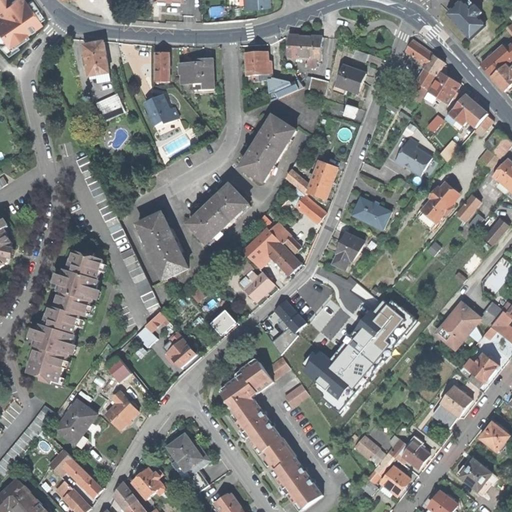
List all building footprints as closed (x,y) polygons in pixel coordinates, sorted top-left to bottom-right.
[(0,0),(0,15),(1,16),(0,16),(0,44),(3,48),(7,46),(9,49),(12,48),(13,50),(31,37),(29,35),(43,25),(41,21),(43,19),(38,12),(35,7),(38,5),(33,0),(31,0),(28,3),(26,0),(0,0)] [(245,0),(246,8),(269,7),(268,0),(245,0)] [(449,15),(472,40),(487,27),(478,18),(472,11),(463,2),(456,8),(449,15)] [(477,7),(472,11),(478,18),(483,13),(477,7)] [(309,58),(311,59),(313,36),(302,36),(290,35),(289,57),(309,58)] [(324,37),(313,36),(311,59),(318,59),(323,59),(324,37)] [(446,64),(412,40),(409,46),(405,51),(427,66),(425,69),(437,77),(446,64)] [(94,44),(85,46),(87,56),(89,68),(90,76),(110,73),(105,42),(94,44)] [(488,72),(494,79),(508,66),(511,62),(511,55),(508,52),(504,47),(482,66),(488,72)] [(352,58),(365,63),(368,54),(355,49),(352,58)] [(162,53),(156,53),(156,82),(170,81),(170,53),(162,53)] [(256,53),(246,54),(248,76),(263,76),(264,80),(273,80),(272,62),(269,62),(268,53),(256,53)] [(317,68),(318,59),(311,59),(309,58),(308,67),(317,68)] [(197,64),(180,65),(181,75),(183,75),(183,84),(195,84),(204,83),(204,89),(215,89),(214,60),(205,60),(197,61),(197,64)] [(367,74),(344,66),(337,86),(346,89),(357,93),(360,83),(363,85),(365,80),(367,74)] [(511,70),(508,66),(494,79),(499,86),(505,92),(511,86),(511,70)] [(428,91),(437,77),(425,69),(416,83),(428,91)] [(111,82),(110,73),(90,76),(91,80),(98,79),(98,84),(111,82)] [(450,78),(441,73),(429,92),(437,97),(448,105),(461,85),(450,78)] [(312,76),(309,90),(326,96),(329,81),(312,76)] [(273,85),(279,98),(299,90),(296,82),(282,87),(281,84),(273,85)] [(424,97),(428,91),(416,83),(412,89),(424,97)] [(344,95),(346,89),(337,86),(334,85),(332,91),(344,95)] [(420,102),(424,97),(412,89),(408,94),(420,102)] [(433,104),(437,97),(429,92),(425,99),(433,104)] [(155,99),(146,103),(156,126),(165,122),(166,124),(180,119),(175,108),(171,110),(165,95),(155,99)] [(473,101),(467,95),(450,115),(464,126),(468,121),(480,107),(473,101)] [(98,105),(106,121),(126,112),(119,96),(98,105)] [(345,115),(355,118),(358,108),(348,105),(345,115)] [(489,115),(480,107),(468,121),(478,129),(488,117),(489,115)] [(460,130),(464,126),(450,115),(447,119),(460,130)] [(428,127),(434,132),(444,122),(437,116),(428,127)] [(242,170),(265,184),(298,131),(275,117),(260,140),(256,146),(242,170)] [(495,122),(488,117),(478,129),(475,133),(482,138),(495,122)] [(490,151),(501,160),(511,146),(511,141),(505,136),(498,131),(485,147),(490,151)] [(411,170),(421,176),(433,158),(416,148),(418,144),(411,139),(396,162),(404,167),(405,166),(408,168),(408,167),(412,169),(411,170)] [(441,155),(449,162),(460,149),(452,141),(441,155)] [(303,152),(314,158),(318,151),(307,145),(303,152)] [(496,167),(501,160),(490,151),(485,157),(496,167)] [(77,161),(80,168),(92,162),(89,155),(77,161)] [(491,173),(496,167),(485,157),(479,164),(491,173)] [(511,162),(509,160),(495,178),(502,184),(510,190),(511,187),(511,162)] [(309,193),(328,199),(333,184),(339,168),(320,161),(311,186),(309,193)] [(95,168),(92,162),(80,168),(83,174),(95,168)] [(98,174),(95,168),(83,174),(86,180),(98,174)] [(307,195),(309,193),(311,186),(292,170),(287,178),(307,195)] [(101,180),(98,174),(86,180),(89,186),(101,180)] [(104,187),(101,180),(89,186),(92,192),(104,187)] [(506,195),(510,190),(502,184),(499,188),(506,195)] [(423,210),(438,222),(444,214),(451,206),(458,197),(444,185),(441,190),(439,188),(430,198),(432,199),(423,210)] [(190,226),(210,247),(252,207),(232,186),(210,207),(190,226)] [(107,193),(104,187),(92,192),(95,198),(107,193)] [(289,199),(297,206),(305,196),(297,189),(289,199)] [(110,199),(107,193),(95,198),(98,204),(110,199)] [(327,214),(305,196),(297,206),(318,224),(324,218),(327,214)] [(457,216),(465,223),(481,204),(472,197),(457,216)] [(357,208),(353,215),(384,230),(393,213),(362,198),(357,208)] [(113,205),(110,199),(98,204),(101,211),(113,205)] [(115,211),(113,205),(101,211),(103,216),(115,211)] [(454,208),(451,206),(444,214),(447,216),(454,208)] [(118,217),(115,211),(103,216),(106,223),(118,217)] [(140,225),(166,281),(190,269),(179,245),(176,238),(165,213),(140,225)] [(484,221),(478,215),(468,227),(474,232),(484,221)] [(260,220),(268,228),(272,224),(264,216),(260,220)] [(121,223),(118,217),(106,223),(109,229),(121,223)] [(0,268),(3,267),(8,264),(13,243),(7,234),(8,233),(4,227),(0,220),(0,268)] [(485,239),(494,246),(508,229),(499,222),(485,239)] [(124,229),(121,223),(109,229),(112,235),(124,229)] [(271,231),(280,241),(284,244),(292,237),(279,223),(271,231)] [(127,235),(124,229),(112,235),(115,241),(127,235)] [(265,265),(273,258),(271,256),(268,252),(280,241),(271,231),(269,229),(249,248),(260,260),(265,265)] [(365,242),(348,233),(345,240),(343,244),(344,245),(339,254),(334,264),(346,269),(351,259),(353,261),(365,242)] [(292,237),(284,244),(294,255),(302,248),(292,237)] [(268,252),(271,256),(284,244),(280,241),(268,252)] [(427,252),(434,258),(442,249),(435,243),(427,252)] [(273,258),(290,276),(296,271),(302,264),(294,255),(284,244),(271,256),(273,258)] [(248,255),(256,264),(260,260),(249,248),(245,252),(248,255)] [(134,249),(122,254),(125,261),(137,255),(134,249)] [(236,266),(248,255),(245,252),(244,251),(232,262),(236,266)] [(105,261),(76,252),(72,263),(70,271),(67,271),(61,293),(58,300),(56,308),(52,307),(46,326),(44,326),(37,348),(29,374),(61,383),(68,357),(71,358),(78,336),(75,335),(81,316),(87,318),(92,302),(94,303),(101,281),(99,281),(105,261)] [(140,261),(137,255),(125,261),(127,267),(140,261)] [(261,269),(265,265),(260,260),(256,264),(261,269)] [(143,267),(140,261),(127,267),(130,273),(143,267)] [(146,273),(143,267),(130,273),(133,279),(146,273)] [(59,292),(61,293),(67,271),(66,270),(59,292)] [(246,289),(258,302),(267,294),(276,285),(264,272),(259,277),(253,282),(246,289)] [(148,279),(146,273),(133,279),(136,285),(148,279)] [(455,278),(463,284),(467,280),(459,273),(455,278)] [(256,274),(250,279),(253,282),(259,277),(256,274)] [(240,284),(246,289),(253,282),(250,279),(248,276),(240,284)] [(151,285),(148,279),(136,285),(139,291),(151,285)] [(152,287),(151,285),(139,291),(142,297),(154,292),(152,287)] [(157,298),(154,292),(142,297),(145,303),(157,298)] [(160,304),(157,298),(145,303),(148,309),(160,304)] [(282,306),(276,311),(284,319),(287,323),(288,325),(299,315),(287,301),(282,306)] [(363,328),(332,364),(328,368),(350,387),(353,389),(391,344),(387,339),(404,319),(382,301),(368,318),(381,329),(374,337),(363,328)] [(493,302),(480,318),(492,327),(504,311),(493,302)] [(471,310),(462,304),(438,335),(457,350),(460,347),(469,355),(485,336),(492,327),(480,318),(471,310)] [(214,323),(225,335),(231,329),(238,323),(228,311),(214,323)] [(507,314),(504,311),(492,327),(498,332),(505,323),(510,316),(507,314)] [(162,313),(147,326),(152,332),(167,318),(162,313)] [(307,324),(299,315),(288,325),(296,334),(307,324)] [(260,325),(282,357),(289,349),(279,334),(281,333),(275,325),(274,326),(268,318),(260,325)] [(511,328),(505,323),(498,332),(511,343),(511,328)] [(35,347),(37,348),(44,326),(42,325),(39,337),(35,347)] [(138,335),(150,348),(159,339),(152,332),(147,326),(138,335)] [(491,340),(498,332),(492,327),(485,336),(491,340)] [(175,341),(178,345),(184,340),(185,339),(182,335),(175,341)] [(190,361),(198,355),(184,340),(178,345),(176,347),(169,353),(171,355),(174,358),(183,368),(190,361)] [(165,348),(169,353),(176,347),(172,342),(165,348)] [(318,351),(301,371),(337,401),(350,387),(328,368),(332,364),(318,351)] [(466,367),(486,384),(493,376),(501,366),(485,353),(476,365),(470,361),(466,367)] [(284,357),(267,369),(275,381),(292,369),(284,357)] [(251,363),(252,365),(252,364),(255,367),(262,362),(259,358),(251,363)] [(102,383),(115,391),(125,374),(129,368),(116,360),(102,383)] [(254,397),(276,382),(275,381),(267,369),(262,362),(255,367),(252,364),(252,365),(249,367),(243,371),(245,374),(247,376),(242,380),(240,378),(238,379),(228,386),(232,392),(226,396),(229,401),(238,414),(243,420),(239,423),(243,429),(250,439),(257,449),(261,446),(266,453),(264,454),(276,471),(278,470),(283,477),(279,479),(283,485),(290,495),(297,505),(301,502),(306,509),(324,496),(297,457),(298,456),(285,439),(284,439),(254,397)] [(135,375),(129,368),(125,374),(130,378),(135,375)] [(237,377),(238,379),(240,378),(245,374),(243,371),(238,374),(237,377)] [(145,388),(135,375),(130,378),(142,390),(145,388)] [(485,383),(473,375),(469,380),(481,389),(485,383)] [(286,397),(294,408),(310,396),(302,385),(286,397)] [(222,391),(226,396),(232,392),(228,386),(222,391)] [(443,404),(460,418),(467,409),(474,400),(456,387),(443,404)] [(116,401),(120,404),(126,397),(124,395),(121,392),(114,399),(116,401)] [(108,415),(122,430),(131,421),(140,412),(129,400),(126,397),(120,404),(117,407),(108,415)] [(58,430),(77,445),(83,437),(99,416),(79,401),(75,407),(69,415),(58,430)] [(451,429),(460,418),(443,404),(434,415),(451,429)] [(66,413),(69,415),(75,407),(72,405),(66,413)] [(47,406),(42,411),(53,420),(57,414),(47,406)] [(42,411),(38,417),(48,425),(53,420),(42,411)] [(236,420),(239,423),(243,420),(238,414),(234,417),(236,420)] [(38,417),(34,422),(44,430),(48,425),(38,417)] [(34,422),(30,427),(40,435),(44,430),(34,422)] [(482,439),(499,453),(511,437),(494,423),(488,432),(482,439)] [(30,427),(25,433),(36,441),(40,435),(30,427)] [(247,441),(250,439),(243,429),(240,432),(247,441)] [(25,433),(21,438),(31,446),(36,441),(25,433)] [(179,441),(170,448),(177,457),(184,467),(188,472),(190,471),(206,459),(194,443),(188,435),(179,441)] [(413,441),(416,443),(422,448),(425,443),(417,436),(413,441)] [(88,440),(83,437),(77,445),(82,448),(85,445),(88,440)] [(356,447),(379,466),(388,455),(365,437),(356,447)] [(21,438),(17,443),(27,452),(31,446),(21,438)] [(390,453),(395,457),(403,448),(406,444),(401,439),(390,453)] [(198,440),(194,443),(206,459),(190,471),(193,475),(200,470),(213,461),(198,440)] [(17,443),(13,449),(23,457),(27,452),(17,443)] [(410,460),(421,469),(427,462),(432,456),(422,448),(416,443),(411,450),(408,453),(406,456),(410,460)] [(262,456),(264,454),(266,453),(261,446),(257,449),(259,452),(262,456)] [(405,465),(410,460),(406,456),(408,453),(406,451),(403,448),(395,457),(405,465)] [(13,449),(8,454),(18,462),(23,457),(13,449)] [(61,476),(68,470),(76,461),(66,450),(51,465),(61,476)] [(381,475),(395,457),(390,453),(388,455),(379,466),(376,471),(381,475)] [(8,454),(4,459),(14,467),(18,462),(8,454)] [(179,470),(184,467),(177,457),(174,459),(175,460),(173,462),(179,470)] [(4,459),(0,464),(10,472),(14,467),(4,459)] [(462,470),(459,475),(476,488),(481,491),(494,474),(476,460),(469,469),(465,466),(462,470)] [(68,470),(77,479),(85,470),(76,461),(68,470)] [(0,464),(0,472),(6,478),(10,472),(0,464)] [(397,465),(395,467),(407,476),(408,474),(397,465)] [(396,493),(399,497),(406,488),(412,480),(407,476),(395,467),(382,483),(387,487),(396,493)] [(135,483),(150,500),(159,492),(166,486),(161,480),(163,478),(159,473),(156,475),(151,469),(149,470),(148,469),(145,469),(143,471),(142,474),(144,475),(140,479),(135,483)] [(77,479),(97,498),(101,494),(105,490),(85,470),(77,479)] [(212,486),(200,470),(193,475),(186,480),(198,496),(212,486)] [(274,472),(279,479),(283,477),(278,470),(276,471),(274,472)] [(383,476),(381,475),(376,471),(369,479),(376,485),(383,476)] [(498,477),(494,474),(481,491),(476,488),(474,489),(483,496),(498,477)] [(8,511),(12,509),(14,511),(47,511),(43,507),(44,506),(39,501),(38,502),(17,479),(0,494),(0,511),(8,511)] [(381,489),(376,485),(369,479),(363,487),(375,497),(381,489)] [(117,497),(128,511),(140,502),(126,484),(121,491),(117,497)] [(61,493),(68,500),(76,492),(70,485),(61,493)] [(287,498),(290,495),(283,485),(281,487),(281,489),(283,493),(287,498)] [(169,489),(166,486),(159,492),(162,495),(169,489)] [(392,498),(396,493),(387,487),(384,492),(392,498)] [(67,500),(75,509),(85,501),(76,492),(68,500),(67,500)] [(244,511),(243,510),(244,509),(239,501),(233,493),(231,495),(230,494),(220,501),(222,505),(222,510),(223,511),(244,511)] [(436,511),(455,511),(460,506),(454,502),(450,499),(442,493),(435,501),(431,508),(436,511)] [(90,511),(93,510),(85,501),(75,509),(77,511),(90,511)] [(128,511),(129,511),(147,511),(140,502),(128,511)] [(302,511),(306,509),(301,502),(297,505),(302,511)]
